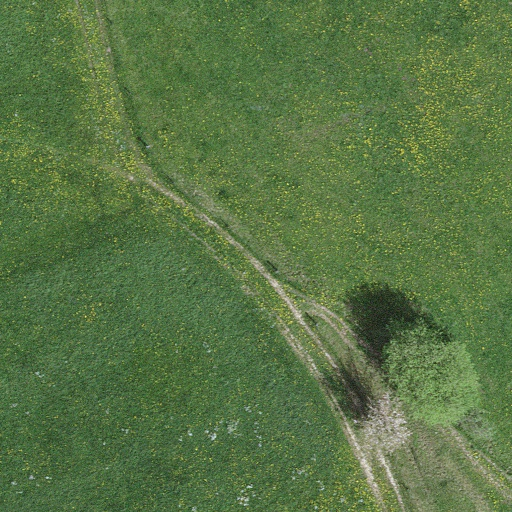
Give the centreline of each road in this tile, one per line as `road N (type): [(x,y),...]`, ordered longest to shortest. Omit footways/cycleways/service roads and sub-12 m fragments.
road 1 (track): [(81,0),(111,125),(136,179),(277,293),(362,421),(393,511)]
road 2 (track): [(0,137),(136,179)]
